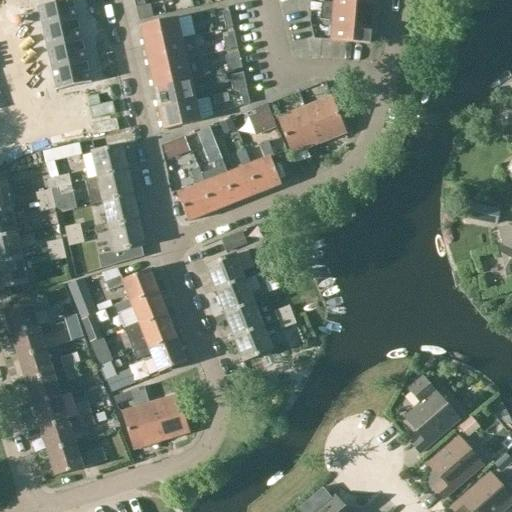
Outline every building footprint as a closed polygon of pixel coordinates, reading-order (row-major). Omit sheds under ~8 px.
[(42,28),(77,20),(72,0),(63,0),(37,6),(42,28)] [(133,0),(135,8),(145,6),(143,0),(133,0)] [(321,3),(321,12),(375,17),(377,0),(375,0),(335,0),(335,4),(321,3)] [(233,28),(229,12),(222,14),(226,30),(233,28)] [(375,17),(321,12),(320,21),(333,22),(331,41),(370,45),(371,34),(374,34),(375,17)] [(140,27),(144,48),(181,40),(177,19),(140,27)] [(77,20),(42,28),(47,49),(81,41),(77,20)] [(230,50),(237,49),(234,33),(227,34),(230,50)] [(0,40),(2,49),(10,47),(7,35),(0,36),(0,40)] [(144,48),(149,69),(186,60),(181,40),(144,48)] [(52,70),(86,63),(81,41),(47,49),(52,70)] [(242,69),(238,53),(231,55),(232,56),(225,57),(228,72),(242,69)] [(12,57),(4,58),(7,70),(15,68),(12,57)] [(149,69),(154,89),(191,81),(186,60),(149,69)] [(86,63),(52,70),(56,92),(91,84),(86,63)] [(236,75),(240,91),(246,89),(243,74),(236,75)] [(154,89),(158,110),(195,102),(191,81),(154,89)] [(323,82),(299,89),(302,100),(326,92),(323,82)] [(240,91),(243,106),(250,105),(246,89),(240,91)] [(196,100),(198,110),(219,105),(217,95),(196,100)] [(317,104),(305,109),(319,144),(346,133),(332,98),(317,104)] [(195,102),(158,110),(163,131),(200,123),(195,102)] [(251,135),(275,124),(266,103),(241,115),(251,135)] [(319,144),(305,109),(278,119),(282,127),(293,154),(319,144)] [(160,143),(167,160),(214,142),(207,125),(160,143)] [(265,160),(251,165),(247,167),(258,194),(281,185),(271,158),(274,156),(268,142),(259,145),(265,160)] [(91,153),(97,178),(128,171),(122,146),(91,153)] [(242,169),(228,174),(224,176),(235,203),(258,194),(247,167),(251,165),(245,151),(237,154),(242,169)] [(201,175),(205,184),(201,185),(212,212),(235,203),(224,176),(228,174),(222,160),(214,163),(216,169),(201,175)] [(188,222),(212,212),(201,185),(205,184),(199,169),(191,172),(197,187),(177,194),(188,222)] [(91,206),(103,203),(134,196),(128,171),(97,178),(85,181),(91,206)] [(56,188),(71,184),(69,175),(54,178),(56,188)] [(0,184),(0,210),(12,208),(7,183),(0,184)] [(72,193),(71,184),(56,188),(58,197),(72,193)] [(36,193),(38,203),(53,199),(53,198),(51,190),(36,193)] [(103,203),(109,228),(140,220),(134,196),(103,203)] [(55,209),(53,199),(38,203),(40,212),(55,209)] [(0,210),(0,236),(17,233),(12,208),(0,210)] [(146,246),(140,220),(109,228),(115,253),(146,246)] [(65,228),(67,237),(82,234),(80,225),(65,228)] [(511,274),(511,226),(500,229),(504,248),(500,249),(507,276),(511,274)] [(0,236),(0,262),(23,258),(17,233),(0,236)] [(84,243),(82,234),(67,237),(69,247),(84,243)] [(61,240),(47,243),(35,246),(37,256),(49,253),(49,252),(64,249),(61,240)] [(66,259),(64,249),(49,252),(49,253),(51,262),(66,259)] [(206,266),(215,291),(245,279),(236,255),(206,266)] [(0,289),(28,283),(23,258),(0,262),(0,289)] [(257,264),(260,273),(274,268),(271,259),(257,264)] [(278,277),(274,268),(260,273),(263,282),(278,277)] [(124,285),(130,300),(132,304),(159,293),(149,269),(122,280),(121,277),(106,283),(109,291),(124,285)] [(215,291),(225,314),(254,303),(245,279),(215,291)] [(133,308),(139,323),(140,326),(168,315),(159,293),(132,304),(130,300),(115,306),(119,314),(133,308)] [(71,302),(81,321),(91,316),(81,297),(71,302)] [(4,310),(11,335),(39,326),(39,327),(49,323),(62,319),(58,307),(45,311),(36,315),(32,302),(4,310)] [(225,314),(234,338),(263,326),(254,303),(225,314)] [(275,312),(278,320),(293,315),(289,306),(275,312)] [(142,331),(148,346),(150,350),(177,339),(168,315),(140,326),(139,323),(125,329),(128,337),(142,331)] [(297,324),(293,315),(278,320),(282,330),(297,324)] [(81,321),(90,344),(102,339),(93,317),(81,321)] [(66,331),(62,319),(49,323),(53,336),(66,331)] [(11,335),(19,358),(47,349),(39,327),(39,326),(11,335)] [(234,338),(243,362),(273,350),(263,326),(234,338)] [(187,362),(177,339),(150,350),(148,346),(134,352),(137,360),(152,354),(159,373),(187,362)] [(19,358),(26,382),(54,373),(47,349),(19,358)] [(60,359),(63,370),(76,366),(73,355),(60,359)] [(76,366),(63,370),(67,383),(80,379),(76,366)] [(112,392),(135,383),(129,370),(107,379),(112,392)] [(54,373),(26,382),(33,405),(61,396),(54,373)] [(419,454),(459,420),(423,379),(410,390),(422,404),(405,419),(420,437),(411,445),(419,454)] [(136,409),(123,413),(134,449),(162,440),(151,404),(149,405),(144,386),(131,391),(136,409)] [(33,405),(41,428),(69,420),(61,396),(33,405)] [(178,396),(151,404),(162,440),(189,432),(178,396)] [(74,405),(78,417),(91,413),(88,401),(74,405)] [(95,425),(91,413),(78,417),(82,430),(95,425)] [(471,418),(458,428),(467,439),(480,428),(471,418)] [(41,428),(48,452),(76,443),(69,420),(41,428)] [(459,439),(428,465),(444,482),(435,490),(443,500),(482,466),(459,439)] [(102,448),(89,453),(80,456),(76,443),(48,452),(56,476),(84,467),(93,465),(107,461),(102,448)] [(511,461),(506,454),(493,466),(501,474),(511,464),(511,461)] [(511,500),(490,475),(451,509),(453,511),(466,511),(468,511),(469,511),(501,511),(511,503),(511,500)] [(143,511),(136,493),(90,511),(143,511)] [(347,511),(335,498),(318,511),(347,511)]
